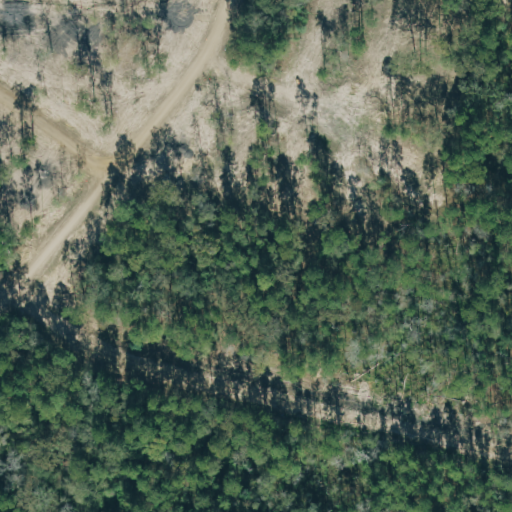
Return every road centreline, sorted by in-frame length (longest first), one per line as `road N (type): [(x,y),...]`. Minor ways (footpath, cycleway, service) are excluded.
road 1 (residential): [(7,295),(84,349),(511,458)]
road 2 (residential): [(0,303),(155,118),(225,0)]
road 3 (residential): [(349,109),(198,55)]
road 4 (residential): [(0,89),(110,172)]
